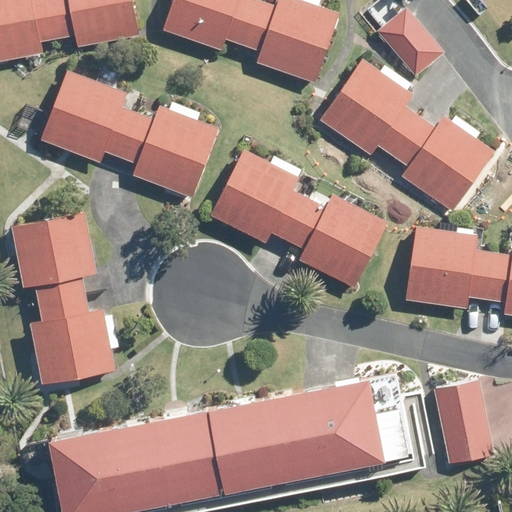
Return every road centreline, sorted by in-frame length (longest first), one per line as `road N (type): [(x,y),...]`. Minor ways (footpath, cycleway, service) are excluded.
road 1 (residential): [(200,291),(511,363)]
road 2 (residential): [(511,105),(424,0)]
